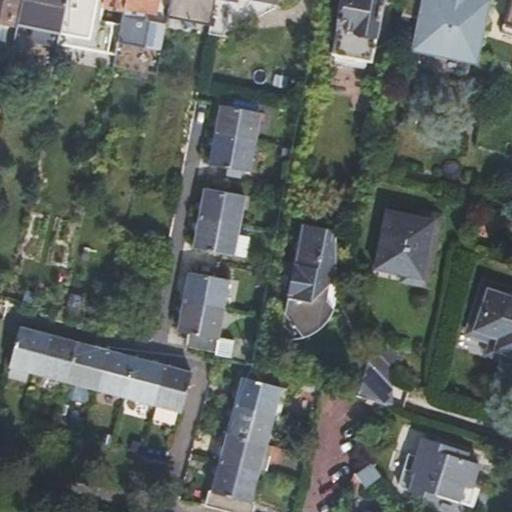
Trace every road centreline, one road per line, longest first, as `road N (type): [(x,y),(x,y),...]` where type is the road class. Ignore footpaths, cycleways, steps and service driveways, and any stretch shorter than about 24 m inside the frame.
road 1 (residential): [(0,353),(10,316),(179,361),(199,376)]
road 2 (residential): [(162,510),(0,467)]
road 3 (residential): [(199,376),(162,510)]
